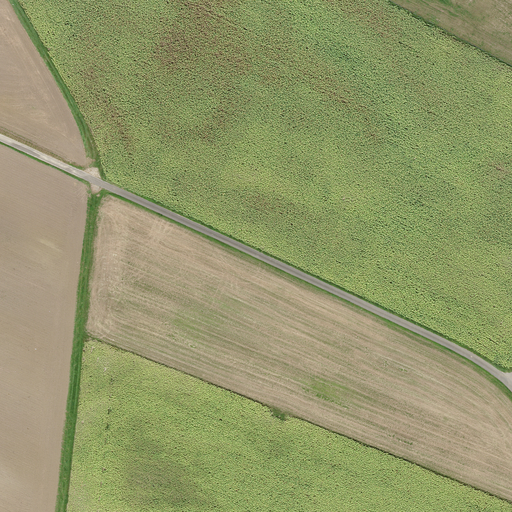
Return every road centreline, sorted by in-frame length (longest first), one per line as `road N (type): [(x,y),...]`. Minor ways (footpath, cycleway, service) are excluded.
road 1 (track): [(511,385),(451,346),(0,138)]
road 2 (track): [(61,511),(99,162),(12,0)]
